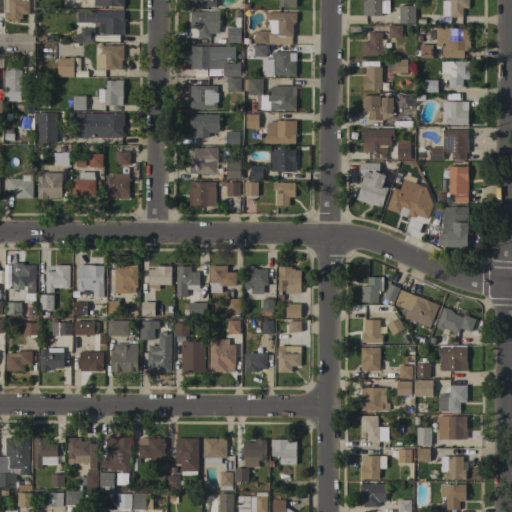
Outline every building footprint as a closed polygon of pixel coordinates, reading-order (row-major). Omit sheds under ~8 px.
[(28,13),(21,13),(21,19),(19,19),(19,21),(9,21),(9,19),(3,19),(3,4),(7,4),(7,0),(27,0),(27,1),(28,1),(28,13)] [(388,0),(388,13),(380,13),(380,16),(362,16),(362,2),(362,0),(388,0)] [(468,0),(468,8),(462,8),(462,17),(449,17),(449,16),(441,16),(441,0),(468,0)] [(398,5),(414,5),(414,23),(398,23),(398,5)] [(97,20),(102,20),(102,12),(122,12),(122,21),(123,21),(123,35),(105,35),(97,32),(97,20)] [(218,12),(218,33),(209,33),(209,38),(196,38),(196,37),(189,37),(189,12),(218,12)] [(269,24),(267,20),(265,20),(265,12),(295,12),(295,22),(294,22),(294,24),(292,24),(292,36),(291,36),(291,44),(264,44),(264,43),(253,43),(253,31),(267,31),(267,32),(269,32),(269,24)] [(387,38),(387,25),(401,25),(401,37),(387,38)] [(74,42),(74,34),(80,34),(80,27),(94,27),(94,35),(105,35),(105,42),(74,42)] [(226,27),(240,28),(240,43),(226,43),(226,27)] [(463,28),(463,27),(467,27),(467,41),(468,41),(467,50),(463,50),(463,58),(441,58),(441,51),(441,46),(435,46),(435,28),(438,28),(438,27),(450,27),(450,28),(463,28)] [(381,32),(381,41),(388,41),(388,47),(384,47),(384,55),(362,55),(362,41),(368,41),(368,32),(381,32)] [(31,50),(31,34),(0,33),(0,49),(31,50)] [(253,56),(253,44),(266,45),(266,57),(253,56)] [(419,58),(419,44),(432,45),(431,58),(419,58)] [(94,69),(95,53),(100,54),(100,46),(123,46),(122,61),(121,60),(121,69),(94,69)] [(189,69),(190,46),(208,46),(208,59),(216,59),(216,69),(189,69)] [(271,52),(295,52),(295,75),(272,75),(272,69),(270,69),(271,52)] [(68,58),(68,57),(73,57),(73,75),(56,74),(57,64),(53,64),(53,58),(68,58)] [(394,59),(407,59),(406,73),(394,73),(394,59)] [(453,62),(453,61),(468,61),(468,79),(461,79),(461,88),(447,88),(447,86),(439,86),(439,74),(440,74),(440,62),(453,62)] [(222,76),(222,75),(220,75),(220,69),(222,69),(222,63),(239,63),(239,76),(222,76)] [(389,92),(377,92),(377,89),(362,89),(362,76),(364,76),(364,73),(365,73),(365,67),(380,67),(380,80),(389,80),(389,92)] [(3,70),(9,70),(9,68),(18,68),(18,70),(21,70),(21,75),(27,75),(27,89),(26,89),(26,95),(20,95),(20,101),(7,101),(7,96),(3,96),(3,70)] [(226,92),(226,78),(240,78),(239,92),(226,92)] [(246,95),(246,79),(261,79),(261,95),(246,95)] [(122,105),(103,105),(103,102),(97,102),(97,89),(105,89),(105,80),(122,80),(122,105)] [(423,92),(423,80),(436,80),(436,92),(423,92)] [(201,109),(189,109),(189,86),(216,85),(216,93),(217,93),(217,102),(216,102),(216,109),(201,109)] [(267,110),(267,102),(266,102),(266,89),(271,89),(271,86),(295,87),(295,110),(267,110)] [(361,95),(378,95),(378,106),(379,106),(379,98),(391,98),(391,113),(392,113),(392,116),(381,120),(367,120),(367,111),(361,111),(361,95)] [(85,110),(72,110),(72,96),(84,96),(85,110)] [(448,117),(448,101),(467,102),(467,110),(467,125),(445,124),(445,119),(446,117),(448,117)] [(56,143),(36,143),(36,122),(34,122),(34,113),(56,113),(56,143)] [(123,113),(123,138),(75,138),(75,113),(123,113)] [(218,114),(218,133),(208,133),(208,137),(191,137),(191,129),(189,129),(189,115),(190,115),(190,114),(218,114)] [(245,114),(257,114),(257,129),(244,128),(245,114)] [(17,116),(29,116),(29,118),(33,118),(33,128),(17,128),(17,116)] [(295,121),(295,135),(294,135),(294,143),(264,143),(264,136),(265,136),(265,125),(268,123),(272,121),(277,121),(295,121)] [(361,143),(362,143),(362,129),(393,129),(393,139),(390,139),(390,145),(389,145),(389,148),(387,148),(387,152),(386,152),(386,153),(379,153),(379,152),(369,152),(361,152),(361,143)] [(441,130),(466,130),(466,139),(467,139),(467,153),(465,153),(465,160),(451,160),(450,159),(450,153),(446,153),(446,154),(444,154),(444,153),(442,153),(442,160),(426,160),(426,151),(425,151),(425,148),(427,148),(427,147),(442,147),(441,130)] [(238,131),(238,145),(223,145),(223,138),(225,139),(225,131),(238,131)] [(409,159),(396,159),(395,140),(409,140),(409,159)] [(188,174),(188,160),(189,160),(189,153),(188,153),(188,151),(189,151),(189,148),(204,148),(204,147),(216,147),(216,161),(215,161),(215,174),(188,174)] [(269,171),(270,162),(268,162),(268,149),(289,149),(289,148),(294,149),(294,162),(295,162),(295,172),(269,171)] [(129,165),(115,165),(115,151),(129,151),(129,165)] [(53,165),(53,152),(68,152),(68,165),(53,165)] [(101,167),(88,167),(88,154),(101,154),(101,167)] [(225,158),(239,158),(239,179),(226,179),(226,177),(225,177),(225,158)] [(358,177),(358,163),(378,163),(378,172),(385,175),(381,186),(387,188),(380,207),(373,204),(372,206),(355,199),(361,182),(359,182),(360,177),(358,177)] [(248,165),(261,165),(261,179),(248,179),(248,165)] [(467,166),(467,180),(467,190),(462,190),(462,193),(467,193),(467,202),(453,202),(453,194),(448,194),(448,167),(467,166)] [(20,179),(20,168),(31,168),(31,181),(32,181),(32,198),(15,198),(15,192),(6,191),(6,178),(20,179)] [(36,198),(36,176),(37,176),(37,171),(43,171),(43,173),(60,173),(60,195),(59,195),(59,198),(36,198)] [(71,179),(78,179),(78,172),(92,172),(94,180),(94,198),(71,198),(71,179)] [(128,199),(118,199),(118,198),(104,198),(104,176),(112,176),(112,173),(128,173),(128,199)] [(215,182),(215,206),(206,206),(206,205),(191,205),(191,193),(190,193),(190,191),(188,191),(188,182),(215,182)] [(225,182),(238,182),(239,196),(225,196),(225,182)] [(243,182),(256,182),(256,196),(243,196),(243,182)] [(288,196),(288,205),(275,205),(275,189),(272,189),(272,182),(293,183),(293,196),(288,196)] [(393,188),(399,190),(400,188),(415,194),(409,211),(401,208),(399,214),(385,209),(393,188)] [(436,201),(436,194),(444,194),(444,202),(436,201)] [(446,247),(446,245),(438,245),(438,233),(447,233),(447,232),(441,232),(441,207),(449,207),(449,206),(467,207),(467,222),(467,247),(446,247)] [(11,269),(18,269),(18,267),(21,267),(21,265),(35,265),(35,284),(23,284),(23,286),(26,286),(26,285),(35,285),(34,294),(23,294),(23,289),(11,289),(11,269)] [(69,288),(53,288),(53,293),(45,293),(45,284),(45,271),(54,271),(54,265),(69,265),(69,288)] [(102,297),(98,297),(98,304),(94,304),(94,305),(101,305),(101,316),(71,315),(71,297),(82,297),(82,291),(78,291),(77,290),(77,265),(102,266),(102,297)] [(113,294),(113,269),(113,265),(127,265),(136,265),(136,287),(129,287),(129,294),(113,294)] [(147,269),(153,269),(153,268),(156,268),(156,266),(170,266),(169,284),(158,284),(158,291),(147,291),(147,269)] [(175,266),(198,266),(198,289),(186,289),(186,296),(175,296),(175,266)] [(209,285),(208,285),(207,285),(207,283),(208,283),(208,282),(209,282),(209,266),(226,266),(226,272),(235,272),(235,286),(220,286),(220,292),(209,293),(209,285)] [(266,285),(261,285),(261,294),(249,294),(249,288),(243,288),(243,266),(253,266),(253,268),(255,268),(255,269),(266,269),(266,285)] [(276,293),(276,284),(277,284),(277,266),(291,267),(290,269),(294,269),(294,270),(300,270),(299,293),(276,293)] [(382,277),(381,291),(379,291),(379,293),(377,293),(377,299),(382,299),(382,304),(376,304),(376,302),(360,302),(360,285),(367,286),(367,277),(382,277)] [(388,283),(399,288),(393,302),(392,302),(391,304),(387,303),(388,301),(382,298),(388,283)] [(399,289),(438,305),(428,327),(406,318),(404,316),(404,314),(404,310),(405,309),(393,304),(399,289)] [(52,309),(38,309),(38,295),(52,295),(52,309)] [(226,299),(240,299),(239,313),(225,313),(226,299)] [(260,312),(261,299),(273,299),(273,312),(260,312)] [(118,301),(118,312),(105,312),(105,301),(118,301)] [(5,315),(5,302),(20,302),(20,315),(5,315)] [(140,302),(153,302),(153,316),(140,316),(140,302)] [(187,316),(187,315),(186,315),(186,309),(187,309),(187,303),(205,302),(205,316),(187,316)] [(284,304),(300,304),(300,317),(284,317),(284,304)] [(443,307),(451,310),(450,313),(462,318),(463,315),(475,319),(470,332),(459,328),(457,333),(443,327),(442,329),(435,327),(443,307)] [(397,317),(403,328),(391,335),(385,324),(397,317)] [(70,335),(50,335),(50,323),(50,319),(55,319),(55,322),(70,322),(70,335)] [(384,319),(384,335),(381,335),(381,342),(360,342),(360,333),(362,333),(362,331),(363,331),(363,319),(384,319)] [(128,320),(128,337),(106,336),(106,320),(128,320)] [(139,320),(158,320),(157,328),(153,328),(153,340),(139,340),(139,326),(139,320)] [(226,320),(239,320),(239,334),(227,334),(226,320)] [(260,334),(260,333),(255,333),(255,321),(261,321),(261,320),(273,320),(273,334),(260,334)] [(93,321),(93,335),(73,335),(73,321),(93,321)] [(287,321),(300,321),(300,332),(287,333),(287,321)] [(36,335),(23,335),(23,323),(36,322),(36,335)] [(173,322),(187,322),(187,336),(184,336),(184,337),(175,337),(175,336),(173,336),(173,322)] [(148,345),(157,345),(157,332),(170,332),(170,371),(146,372),(146,353),(147,353),(148,345)] [(208,356),(208,355),(208,339),(228,339),(228,344),(234,344),(234,365),(233,365),(233,372),(208,372),(208,356)] [(180,342),(204,341),(204,372),(180,372),(180,371),(180,342)] [(109,372),(109,350),(112,350),(113,344),(137,344),(137,372),(109,372)] [(276,347),(299,347),(299,353),(300,353),(300,366),(291,366),(291,372),(276,372),(276,347)] [(378,371),(360,370),(360,347),(379,348),(378,371)] [(39,349),(46,349),(46,348),(62,348),(62,352),(63,352),(63,368),(48,368),(48,371),(39,371),(39,349)] [(438,355),(444,355),(444,348),(465,348),(465,361),(466,361),(466,371),(439,371),(438,355)] [(5,353),(16,353),(16,351),(31,351),(31,364),(22,364),(22,371),(5,371),(5,353)] [(102,352),(101,370),(87,370),(87,372),(79,372),(79,352),(102,352)] [(243,353),(266,353),(266,372),(243,372),(243,353)] [(415,362),(428,363),(428,378),(415,378),(415,362)] [(398,366),(411,366),(411,378),(398,378),(398,366)] [(414,380),(432,380),(431,396),(414,396),(414,380)] [(396,381),(410,381),(410,395),(396,395),(396,381)] [(438,394),(448,394),(448,385),(466,385),(465,402),(459,402),(459,411),(437,411),(438,394)] [(360,388),(365,388),(365,387),(385,388),(385,410),(382,410),(382,411),(360,411),(360,388)] [(388,442),(366,441),(366,432),(359,432),(359,416),(376,416),(376,421),(388,421),(388,442)] [(437,416),(465,416),(465,429),(466,429),(466,439),(461,439),(437,439),(437,416)] [(430,445),(416,445),(416,427),(430,427),(430,445)] [(28,475),(18,475),(18,474),(14,474),(14,481),(18,481),(18,485),(30,485),(30,490),(17,490),(17,487),(8,487),(8,489),(2,489),(2,487),(0,487),(0,457),(4,457),(4,437),(28,437),(28,475)] [(130,470),(128,470),(128,474),(120,474),(120,470),(108,470),(108,468),(99,468),(99,460),(108,460),(108,457),(105,457),(106,437),(130,438),(130,470)] [(33,438),(47,438),(47,444),(56,444),(56,457),(40,457),(40,468),(33,468),(33,438)] [(96,473),(97,473),(97,490),(85,490),(85,485),(78,485),(78,477),(85,477),(85,473),(87,471),(87,469),(88,469),(88,463),(67,463),(66,438),(80,438),(80,441),(90,441),(90,444),(96,444),(96,473)] [(163,465),(149,465),(149,458),(137,458),(137,444),(138,444),(138,438),(147,438),(163,438),(163,465)] [(180,464),(174,464),(174,445),(175,445),(174,438),(197,438),(197,471),(196,471),(196,475),(181,476),(181,471),(180,471),(180,464)] [(203,458),(202,458),(202,438),(225,439),(225,442),(226,442),(225,457),(220,457),(220,464),(203,464),(203,458)] [(242,442),(253,442),(253,441),(255,441),(255,439),(265,439),(265,443),(264,443),(264,456),(265,456),(265,460),(257,460),(257,457),(242,457),(242,442)] [(295,464),(279,464),(279,456),(270,456),(270,439),(287,439),(287,441),(295,441),(295,464)] [(417,448),(429,448),(429,462),(416,461),(417,448)] [(397,449),(410,449),(410,463),(397,463),(397,449)] [(385,456),(385,469),(378,468),(378,479),(359,478),(360,465),(361,465),(361,462),(363,462),(363,456),(385,456)] [(462,456),(462,462),(466,462),(466,470),(464,470),(464,479),(444,479),(444,472),(439,472),(439,456),(462,456)] [(234,482),(233,468),(247,468),(247,481),(234,482)] [(232,472),(231,485),(231,490),(220,490),(220,486),(219,486),(219,472),(232,472)] [(98,473),(112,473),(112,490),(98,490),(98,473)] [(62,487),(49,487),(49,474),(63,474),(62,487)] [(166,476),(179,475),(179,480),(182,480),(182,486),(179,486),(179,489),(166,489),(166,476)] [(384,484),(384,501),(377,502),(378,507),(362,507),(362,495),(361,495),(361,493),(359,493),(359,484),(384,484)] [(464,501),(458,501),(458,509),(445,509),(445,496),(440,496),(440,484),(457,485),(457,484),(464,484),(464,501)] [(82,491),(82,505),(64,505),(64,490),(82,491)] [(62,493),(61,507),(39,507),(39,492),(62,493)] [(237,511),(237,508),(249,508),(249,507),(236,507),(236,496),(255,496),(255,492),(266,492),(266,511),(237,511)] [(16,493),(30,493),(30,507),(16,506),(16,493)] [(132,493),(145,493),(145,510),(143,510),(143,511),(133,511),(133,510),(132,510),(132,493)] [(116,494),(130,494),(130,509),(116,509),(116,494)] [(217,511),(218,494),(232,494),(232,511),(217,511)] [(292,511),(271,511),(271,500),(284,500),(284,501),(286,501),(286,507),(292,511)] [(410,500),(410,511),(396,511),(396,500),(410,500)]
